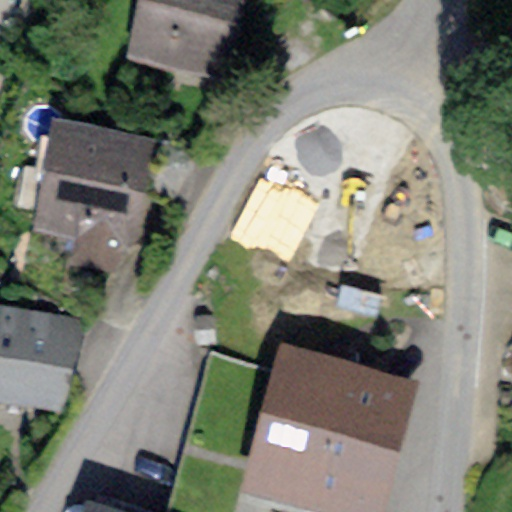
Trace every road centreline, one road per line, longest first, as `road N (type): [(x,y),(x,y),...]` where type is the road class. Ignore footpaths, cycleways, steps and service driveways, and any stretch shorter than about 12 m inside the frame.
road 1 (unclassified): [(30,511),(233,167),(303,115),(394,82)]
road 2 (residential): [(394,82),(442,119),(466,204),(470,273),(446,511)]
